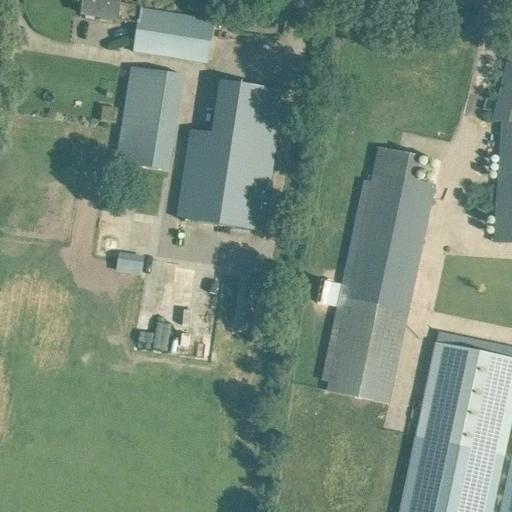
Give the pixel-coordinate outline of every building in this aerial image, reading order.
[(120,0),(84,0),(82,15),(138,24),(142,10),(142,8),(120,4),(120,0)] [(200,19),(142,10),(138,24),(134,53),(207,64),(215,13),(202,11),(200,19)] [(498,100),(493,121),(503,122),(495,243),(511,244),(511,49),(498,100)] [(132,67),(116,163),(169,171),(185,76),(132,67)] [(191,130),(177,218),(263,232),(284,91),(221,81),(212,133),(191,130)] [(379,148),(328,390),(390,403),(436,184),(414,179),(419,156),(379,148)] [(511,262),(442,258),(438,310),(511,314),(511,262)] [(511,511),(511,359),(436,344),(400,511),(511,511)]
